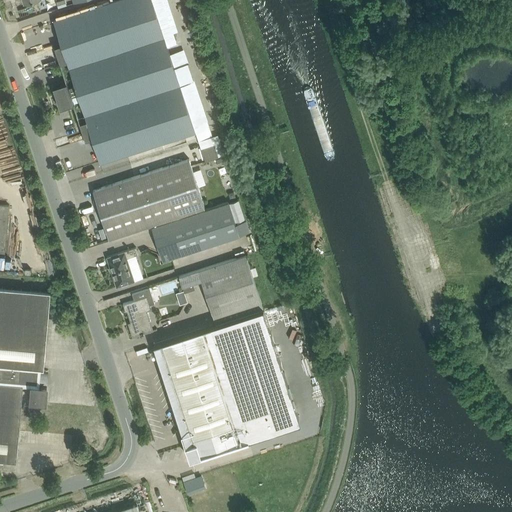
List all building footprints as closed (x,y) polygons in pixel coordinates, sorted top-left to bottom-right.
[(67,82),(53,86),(60,108),(74,103),(72,97),(78,95),(87,120),(80,122),(83,131),(85,139),(86,140),(92,138),(100,162),(164,142),(195,131),(152,0),(113,0),(54,20),(62,44),(55,46),(61,64),(68,62),(75,85),(69,87),(67,82)] [(18,20),(20,29),(48,22),(50,29),(53,28),(49,11),(18,20)] [(214,143),(201,147),(205,161),(218,157),(214,143)] [(224,157),(216,159),(218,165),(226,163),(224,157)] [(103,187),(94,190),(109,238),(161,222),(205,207),(189,158),(103,187)] [(228,201),(152,226),(163,260),(240,236),(233,217),(228,201)] [(0,252),(5,253),(9,205),(0,203),(0,252)] [(136,247),(107,257),(117,287),(135,281),(127,258),(139,254),(136,247)] [(198,270),(179,276),(182,285),(183,285),(193,282),(201,279),(202,281),(216,323),(225,320),(263,308),(252,276),(258,274),(255,267),(250,269),(245,254),(208,266),(198,270)] [(172,260),(165,262),(167,268),(167,269),(175,266),(179,265),(178,260),(176,261),(175,259),(172,260)] [(169,271),(146,277),(148,283),(171,277),(169,271)] [(135,300),(123,303),(126,311),(127,311),(132,326),(130,326),(133,337),(153,330),(150,321),(151,320),(148,310),(151,309),(150,304),(155,303),(150,287),(132,293),(135,300)] [(48,293),(38,292),(0,288),(0,460),(17,462),(23,386),(32,386),(31,401),(46,402),(47,387),(40,386),(40,382),(45,382),(45,373),(41,372),(43,357),(39,357),(39,348),(43,349),(48,293)] [(184,291),(176,292),(180,304),(188,301),(184,291)] [(263,308),(154,344),(191,458),(249,440),(247,434),(257,431),(268,427),(270,432),(287,427),(286,421),(299,417),(263,308)] [(152,381),(138,386),(142,399),(156,394),(152,381)] [(28,444),(39,444),(39,430),(28,430),(28,444)] [(172,451),(175,461),(184,457),(181,448),(172,451)] [(205,474),(186,481),(191,493),(210,486),(205,474)] [(140,511),(137,503),(110,511),(140,511)]
